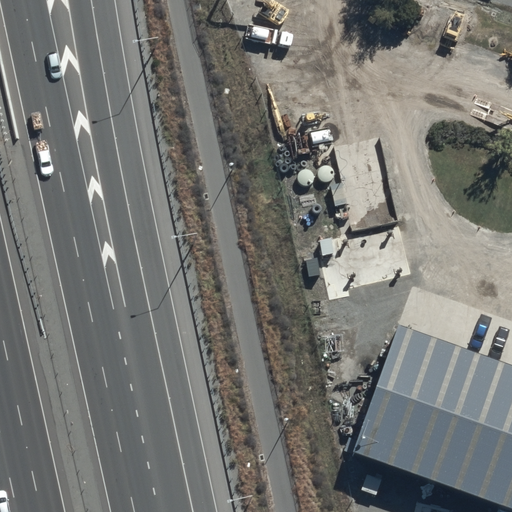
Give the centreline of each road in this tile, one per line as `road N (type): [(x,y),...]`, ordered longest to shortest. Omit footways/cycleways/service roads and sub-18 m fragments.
road 1 (motorway): [(33,0),(147,511)]
road 2 (motorway): [(100,0),(179,511)]
road 3 (unclassified): [(511,103),(344,46)]
road 4 (motorway): [(28,511),(0,378)]
